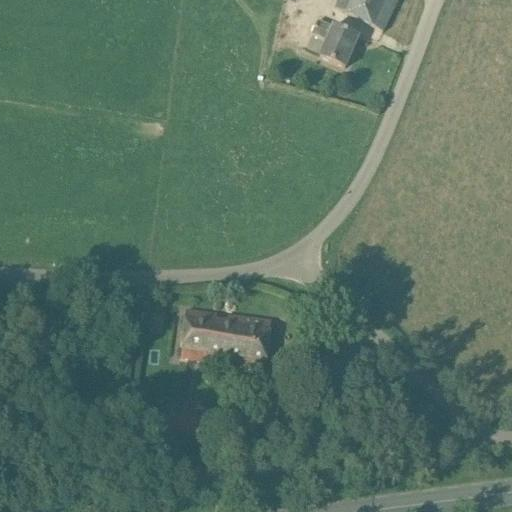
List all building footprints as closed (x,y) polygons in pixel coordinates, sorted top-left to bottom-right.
[(399,0),(338,0),(333,12),(383,35),(399,0)] [(331,30),(317,24),(311,37),(326,43),(319,60),(344,71),(358,40),(332,29),(331,30)] [(217,316),(186,311),(179,363),(263,375),(271,324),(225,317),(224,323),(216,321),(217,316)] [(326,438),(307,406),(268,430),(287,462),(326,438)] [(163,419),(162,428),(186,432),(187,422),(163,419)]
